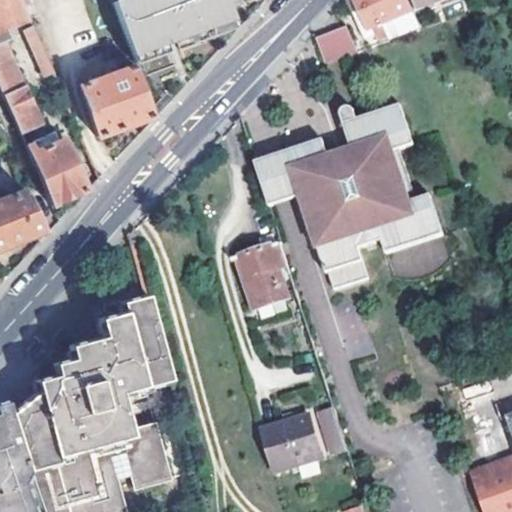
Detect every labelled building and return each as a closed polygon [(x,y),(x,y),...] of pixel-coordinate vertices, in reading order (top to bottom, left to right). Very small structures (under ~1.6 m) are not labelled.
[(0,28),(30,19),(21,0),(0,0),(0,87),(20,133),(40,124),(35,110),(37,109),(30,95),(28,96),(25,87),(23,88),(5,46),(6,41),(0,28)] [(120,0),(112,3),(135,68),(155,60),(152,53),(210,32),(213,40),(237,31),(229,7),(246,1),(245,0),(120,0)] [(367,0),(355,0),(371,40),(380,37),(367,0)] [(367,0),(380,37),(390,34),(385,22),(414,11),(409,0),(367,0)] [(385,22),(390,34),(392,39),(420,28),(414,11),(385,22)] [(48,74),(53,72),(33,26),(24,30),(42,73),(48,74)] [(356,51),(348,27),(318,37),(326,62),(356,51)] [(153,118),(135,68),(78,89),(97,139),(153,118)] [(255,166),(270,211),(285,206),(302,200),(330,277),(332,276),(338,293),(371,282),(361,254),(386,245),(389,253),(446,233),(432,195),(419,200),(400,149),(413,145),(399,107),(357,121),(353,113),(350,112),(346,111),(342,113),(341,113),(339,115),(339,119),(350,150),(339,154),(327,158),(325,151),(318,153),(314,154),(302,150),(270,161),(255,166)] [(56,134),(33,144),(37,153),(60,143),(56,134)] [(26,147),(52,207),(87,191),(65,141),(60,143),(37,153),(33,144),(26,147)] [(321,143),(302,150),(314,154),(318,153),(325,151),(321,143)] [(0,254),(44,232),(25,193),(0,205),(0,254)] [(292,277),(280,241),(277,242),(274,233),(261,237),(264,246),(233,257),(234,261),(239,259),(259,318),(288,308),(288,305),(285,298),(292,296),(286,279),(292,277)] [(35,394),(0,421),(0,511),(112,511),(126,508),(118,481),(133,477),(136,490),(172,480),(157,426),(132,433),(123,400),(171,386),(147,298),(122,305),(125,314),(100,322),(105,340),(69,349),(72,361),(53,366),(56,377),(36,383),(38,392),(35,394)] [(314,345),(304,315),(292,320),(301,348),(314,345)] [(502,422),(509,419),(511,417),(511,399),(497,405),(502,422)] [(334,405),(311,412),(325,454),(348,448),(334,405)] [(276,471),(325,454),(311,412),(263,428),(276,471)] [(494,511),(511,511),(511,459),(481,471),(494,511)]
